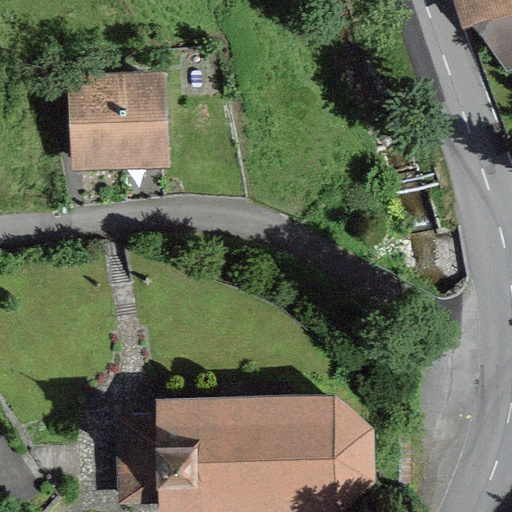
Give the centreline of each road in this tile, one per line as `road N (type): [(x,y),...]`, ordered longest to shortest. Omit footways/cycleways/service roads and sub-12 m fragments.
road 1 (residential): [(511,352),(231,219),(166,211),(0,224)]
road 2 (residential): [(427,0),(506,248)]
road 3 (residential): [(511,372),(503,433),(475,511)]
